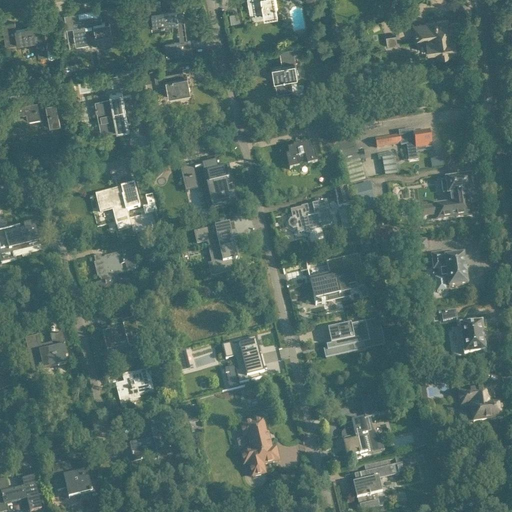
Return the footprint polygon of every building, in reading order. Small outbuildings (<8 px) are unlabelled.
[(277,15),(274,0),(248,0),(251,12),(262,10),(264,18),(273,16),(277,15)] [(146,13),(144,14),(145,17),(145,19),(145,22),(147,22),(147,21),(152,20),(153,21),(153,26),(154,26),(161,25),(164,25),(164,24),(177,22),(177,21),(181,21),(183,21),(184,20),(183,12),(182,12),(176,13),(176,12),(176,10),(175,10),(175,11),(161,12),(160,5),(159,3),(159,2),(160,2),(160,1),(155,2),(154,2),(155,2),(151,3),(151,2),(150,2),(146,3),(146,4),(147,4),(147,5),(147,7),(148,14),(146,14),(146,13)] [(78,12),(64,14),(66,26),(66,29),(73,28),(74,36),(86,34),(87,39),(88,44),(98,42),(99,45),(100,46),(101,47),(102,47),(104,48),(106,48),(107,48),(108,48),(109,47),(110,46),(111,45),(112,43),(113,42),(112,35),(120,34),(119,30),(118,20),(116,11),(115,6),(107,7),(109,21),(102,22),(99,9),(98,9),(78,12)] [(450,36),(449,32),(452,31),(451,24),(448,24),(448,19),(429,22),(412,24),(415,42),(426,40),(426,42),(427,48),(428,53),(436,52),(436,55),(440,54),(441,56),(449,55),(448,53),(452,53),(452,50),(456,49),(454,35),(450,36)] [(48,55),(44,34),(43,24),(16,28),(15,22),(2,24),(6,46),(19,43),(19,41),(37,38),(38,44),(37,44),(39,57),(40,57),(41,61),(48,60),(48,55)] [(387,47),(397,45),(396,35),(386,36),(387,47)] [(166,44),(165,44),(166,44),(166,49),(167,54),(167,57),(192,54),(190,40),(187,41),(186,41),(184,41),(180,42),(175,42),(174,43),(166,44)] [(273,66),(271,67),(274,81),(276,80),(278,92),(288,91),(292,90),(290,78),(297,77),(295,63),(294,58),(293,48),(280,50),(280,51),(282,60),(283,65),(273,66)] [(136,69),(117,73),(117,74),(119,86),(139,83),(136,69)] [(143,83),(151,82),(149,70),(141,71),(143,83)] [(184,77),(183,71),(155,75),(156,82),(166,80),(168,96),(169,96),(169,98),(176,97),(176,95),(190,92),(187,76),(184,77)] [(49,93),(63,90),(61,82),(48,84),(49,93)] [(104,95),(81,99),(87,133),(100,131),(111,129),(116,128),(120,127),(128,126),(133,125),(131,115),(126,116),(125,110),(133,109),(130,94),(123,96),(122,91),(110,94),(110,98),(105,99),(104,95)] [(49,126),(51,125),(52,132),(65,130),(63,120),(60,121),(59,118),(57,109),(55,96),(44,98),(45,104),(40,105),(40,102),(17,106),(18,114),(27,113),(28,120),(30,120),(30,119),(30,121),(41,119),(40,117),(48,116),(49,126)] [(380,140),(375,140),(377,148),(401,144),(401,146),(407,146),(408,154),(418,153),(426,152),(425,148),(431,147),(430,135),(429,133),(429,132),(428,132),(426,132),(414,134),(414,132),(414,130),(412,130),(411,130),(399,132),(399,136),(391,138),(380,140)] [(322,154),(334,151),(340,150),(338,143),(337,138),(331,139),(319,142),(322,154)] [(354,139),(338,143),(340,150),(340,153),(342,159),(343,159),(345,165),(350,184),(365,180),(354,139)] [(303,146),(303,144),(293,147),(294,148),(288,150),(289,156),(286,156),(290,170),(299,168),(299,166),(307,164),(308,166),(317,164),(314,150),(311,151),(309,145),(303,146)] [(398,175),(394,152),(377,155),(378,161),(382,160),(385,177),(398,175)] [(445,165),(443,153),(431,155),(434,168),(445,165)] [(195,170),(183,173),(184,179),(184,180),(189,179),(189,180),(192,179),(192,178),(197,177),(199,188),(202,187),(212,184),(213,184),(215,193),(216,198),(212,199),(215,209),(237,203),(235,193),(234,193),(230,194),(228,185),(232,183),(230,172),(227,173),(226,169),(223,170),(218,171),(217,168),(216,163),(204,166),(195,168),(195,170)] [(453,179),(446,180),(446,181),(448,193),(448,194),(450,194),(450,197),(451,203),(459,202),(458,199),(469,197),(468,192),(472,191),(470,177),(463,177),(463,176),(453,178),(453,179)] [(351,188),(354,200),(373,195),(370,183),(351,188)] [(115,192),(97,197),(98,198),(101,213),(112,210),(115,221),(128,218),(127,212),(140,208),(137,199),(134,186),(121,189),(121,191),(122,194),(116,195),(115,192)] [(339,207),(351,204),(347,186),(334,189),(339,207)] [(148,206),(143,207),(145,215),(156,212),(152,195),(145,196),(148,206)] [(373,195),(354,200),(356,205),(374,201),(373,195)] [(436,206),(421,208),(422,217),(437,215),(437,213),(443,213),(443,219),(471,215),(471,213),(471,211),(471,206),(470,205),(469,203),(469,199),(469,197),(458,199),(459,202),(451,203),(435,205),(436,206)] [(376,202),(354,208),(356,215),(378,209),(376,202)] [(291,220),(289,224),(290,227),(293,229),(296,228),(298,234),(306,232),(306,234),(316,232),(322,231),(321,228),(332,226),(326,203),(312,206),(313,208),(304,210),(302,211),(302,208),(290,211),(291,213),(293,220),(291,220)] [(381,215),(368,217),(374,245),(381,244),(378,227),(383,226),(381,215)] [(4,216),(0,217),(0,249),(1,251),(2,255),(9,253),(8,249),(9,249),(9,251),(20,248),(20,249),(29,247),(29,246),(39,244),(40,243),(39,240),(36,227),(33,228),(32,224),(26,225),(17,228),(7,230),(4,216)] [(234,223),(195,232),(197,244),(198,244),(198,243),(202,242),(202,243),(204,242),(204,241),(210,240),(211,245),(212,248),(216,264),(212,265),(215,276),(222,274),(233,272),(230,261),(231,261),(233,261),(233,262),(236,261),(236,260),(239,259),(237,248),(235,249),(233,241),(233,240),(236,239),(235,234),(236,234),(234,223)] [(154,242),(163,240),(161,231),(152,233),(154,242)] [(135,271),(130,251),(104,257),(104,258),(102,259),(101,256),(94,257),(99,280),(100,280),(101,284),(96,285),(99,298),(114,295),(113,292),(121,290),(117,275),(135,271)] [(433,270),(438,270),(439,279),(435,279),(437,292),(446,291),(446,288),(449,287),(449,288),(468,285),(464,255),(451,257),(451,251),(431,254),(433,270)] [(310,279),(309,279),(311,286),(313,295),(314,299),(316,306),(317,305),(321,304),(322,304),(325,304),(325,303),(327,303),(327,296),(328,296),(329,296),(329,295),(339,293),(339,295),(340,298),(349,296),(350,296),(349,292),(349,291),(348,287),(348,285),(353,284),(355,284),(355,285),(356,288),(357,288),(364,287),(366,286),(367,286),(359,255),(328,262),(328,263),(331,274),(329,275),(319,277),(314,278),(310,279)] [(55,277),(46,280),(48,288),(57,286),(55,277)] [(327,349),(324,350),(326,358),(353,352),(351,344),(373,339),(374,339),(382,337),(383,337),(379,320),(377,320),(375,308),(367,310),(370,322),(351,326),(351,325),(328,330),(331,345),(338,344),(338,347),(337,347),(327,349)] [(445,312),(438,313),(438,314),(441,314),(443,322),(447,321),(457,320),(455,311),(445,312)] [(141,346),(134,320),(122,323),(123,327),(102,332),(107,351),(108,351),(107,349),(110,348),(110,349),(114,348),(113,347),(120,346),(119,343),(127,341),(128,349),(141,346)] [(483,355),(483,353),(486,352),(482,323),(460,326),(464,355),(475,354),(475,356),(483,355)] [(68,358),(62,333),(50,336),(53,347),(47,348),(47,347),(41,348),(40,344),(41,344),(39,336),(25,339),(33,372),(40,370),(40,368),(57,364),(58,367),(67,365),(66,358),(68,358)] [(233,344),(222,347),(226,361),(234,358),(237,372),(236,372),(239,384),(260,379),(259,376),(264,374),(259,355),(261,355),(256,338),(241,342),(240,342),(241,343),(234,344),(233,344)] [(185,350),(177,352),(179,361),(187,359),(185,351),(186,351),(185,350)] [(0,387),(9,384),(4,363),(0,365),(0,387)] [(121,406),(130,403),(129,401),(140,399),(139,397),(155,393),(151,377),(153,376),(151,369),(127,374),(129,382),(116,385),(121,406)] [(461,392),(459,392),(460,398),(460,402),(461,407),(470,406),(471,406),(472,414),(472,415),(473,422),(473,423),(475,422),(482,421),(483,421),(486,421),(491,420),(503,419),(502,413),(502,409),(501,403),(496,404),(492,404),(492,402),(491,399),(491,398),(493,397),(492,389),(490,389),(490,388),(485,389),(485,387),(483,375),(460,378),(459,378),(461,392)] [(382,402),(368,406),(371,417),(372,418),(386,414),(382,402)] [(195,407),(185,410),(189,424),(198,422),(195,407)] [(153,439),(130,445),(130,447),(132,453),(132,454),(133,459),(133,460),(134,462),(157,456),(157,457),(170,454),(169,454),(167,447),(166,440),(165,438),(167,438),(174,436),(172,428),(185,425),(182,411),(166,415),(169,429),(170,432),(166,433),(164,433),(162,427),(164,426),(160,427),(151,429),(153,439)] [(342,435),(342,436),(342,437),(342,438),(343,438),(343,439),(344,439),(344,440),(345,440),(346,440),(347,440),(347,443),(344,444),(348,460),(349,460),(361,457),(360,455),(367,454),(382,450),(381,445),(379,441),(376,437),(369,439),(364,420),(363,420),(363,419),(352,422),(352,423),(343,425),(344,426),(345,431),(344,431),(343,432),(342,433),(342,434),(342,435)] [(262,420),(240,425),(244,438),(247,437),(247,439),(250,450),(241,453),(244,466),(249,464),(252,478),(265,474),(263,465),(279,462),(276,449),(272,450),(270,441),(268,435),(266,435),(262,420)] [(424,429),(416,430),(419,448),(426,447),(424,429)] [(356,484),(354,485),(359,508),(360,511),(367,511),(380,509),(379,503),(377,494),(382,493),(379,479),(392,476),(399,474),(403,473),(402,469),(411,467),(409,457),(395,460),(397,466),(390,467),(389,461),(387,462),(377,464),(378,470),(354,476),(356,484)] [(66,464),(52,467),(54,477),(58,492),(67,489),(69,499),(89,494),(90,494),(92,494),(99,492),(100,492),(97,481),(90,483),(88,483),(86,473),(73,477),(73,478),(69,478),(66,464)] [(0,511),(7,510),(5,506),(27,501),(28,503),(29,507),(29,511),(36,511),(39,511),(42,511),(40,504),(39,500),(37,489),(36,488),(34,478),(34,476),(25,478),(22,479),(24,488),(9,492),(7,492),(6,487),(8,486),(6,479),(0,480),(0,511)] [(491,498),(491,500),(491,503),(493,505),(495,506),(498,505),(500,504),(500,501),(500,499),(498,497),(496,496),(493,496),(491,498)]
